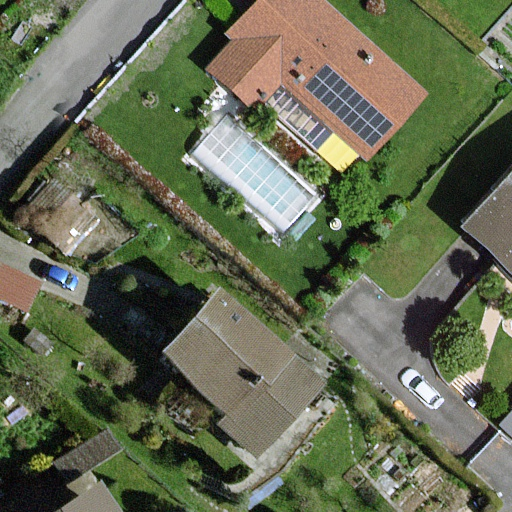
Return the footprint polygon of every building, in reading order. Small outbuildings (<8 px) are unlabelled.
[(240,39),(215,68),(257,106),(282,77),(367,154),(423,92),(320,0),(261,0),(233,32),(240,39)] [(511,171),(467,222),(511,262),(511,171)] [(52,184),(27,212),(67,247),(92,219),(52,184)] [(38,283),(0,265),(0,293),(27,306),(38,283)] [(223,293),(169,351),(236,411),(225,422),(258,452),(321,383),(223,293)] [(73,472),(122,442),(109,422),(60,451),(73,472)] [(117,511),(103,489),(66,511),(117,511)]
